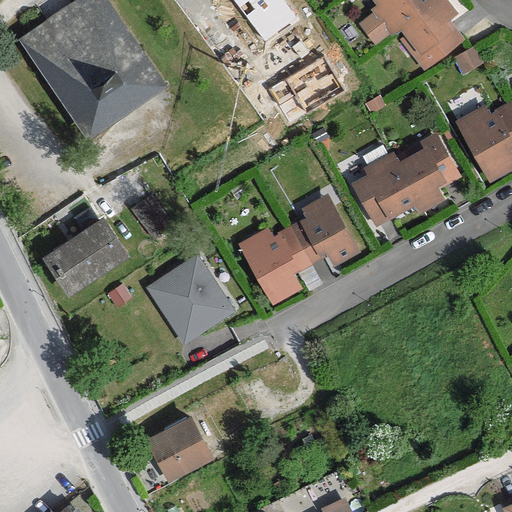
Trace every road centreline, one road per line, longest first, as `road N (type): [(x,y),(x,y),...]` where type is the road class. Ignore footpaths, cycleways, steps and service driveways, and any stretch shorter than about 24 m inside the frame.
road 1 (residential): [(511,200),(276,332)]
road 2 (residential): [(51,355),(126,511)]
road 3 (residential): [(390,511),(511,455)]
